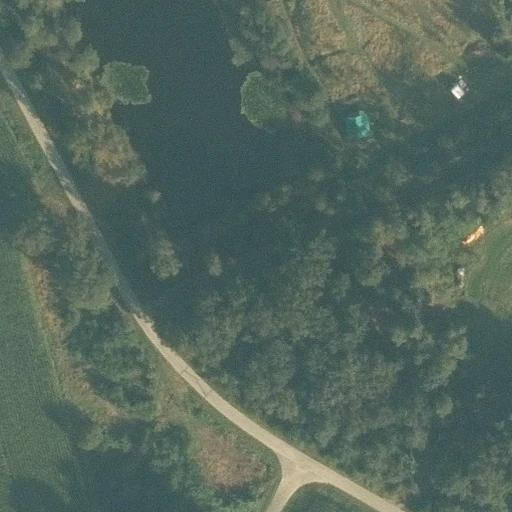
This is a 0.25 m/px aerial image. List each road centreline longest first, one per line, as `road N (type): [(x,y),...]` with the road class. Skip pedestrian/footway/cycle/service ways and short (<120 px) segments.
road 1 (track): [(511,140),(135,309)]
road 2 (unclassified): [(135,309),(0,57)]
road 3 (unclassified): [(135,309),(219,404),(298,460)]
